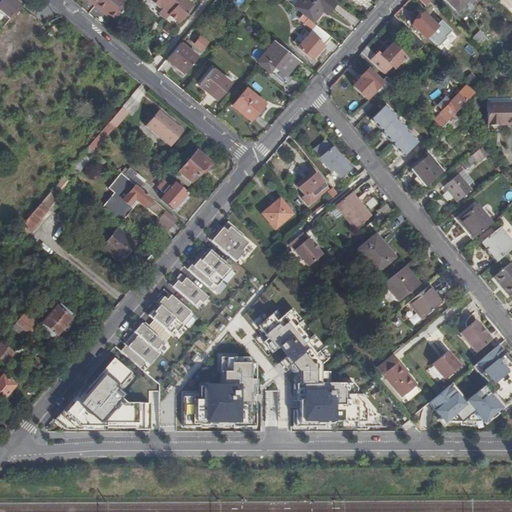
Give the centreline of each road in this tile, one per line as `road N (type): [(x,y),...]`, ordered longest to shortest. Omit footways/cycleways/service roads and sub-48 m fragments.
road 1 (residential): [(14,447),(27,453),(511,446)]
road 2 (residential): [(249,163),(14,447)]
road 3 (residential): [(309,92),(511,333)]
road 4 (unknown): [(272,448),(273,388),(265,367),(251,372),(230,402),(164,395)]
road 5 (residential): [(146,78),(249,163)]
road 6 (residential): [(394,0),(309,92)]
road 7 (residential): [(52,3),(146,78)]
